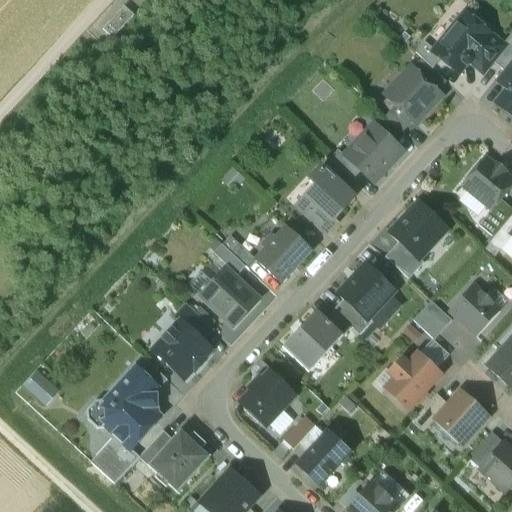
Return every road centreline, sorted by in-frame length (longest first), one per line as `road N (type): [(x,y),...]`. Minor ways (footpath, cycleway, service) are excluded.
road 1 (residential): [(511,152),(472,132),(451,139),(215,393),(222,419),(311,511)]
road 2 (track): [(0,112),(105,0)]
road 3 (track): [(0,425),(94,511)]
